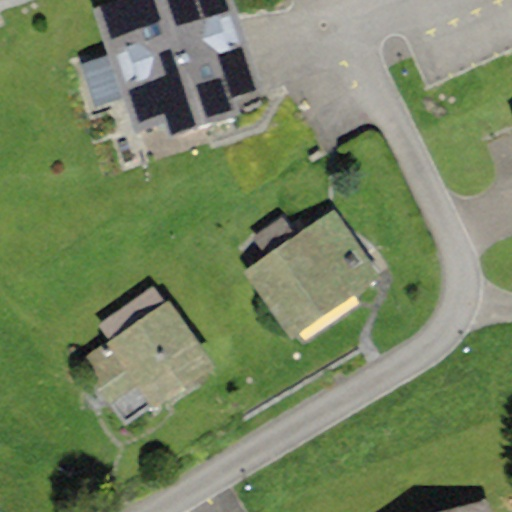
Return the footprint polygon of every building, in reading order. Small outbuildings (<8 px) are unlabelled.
[(0,0),(0,8),(12,4),(10,0),(0,0)] [(266,101),(232,0),(149,0),(92,19),(133,144),(165,133),(172,154),(243,131),(236,111),(266,101)] [(245,280),(294,347),(380,284),(334,220),(299,245),(282,221),(251,243),(267,264),(245,280)] [(157,417),(219,375),(158,285),(96,327),(108,346),(77,367),(107,411),(138,390),(157,417)] [(0,511),(73,511),(83,490),(13,459),(18,446),(0,438),(0,511)]
